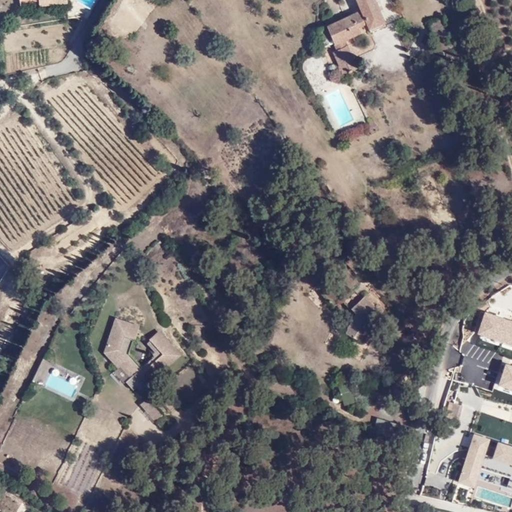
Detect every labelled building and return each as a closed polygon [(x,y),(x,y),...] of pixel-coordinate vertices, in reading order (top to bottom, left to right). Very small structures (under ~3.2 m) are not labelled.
[(371,28),(384,22),(374,0),(355,0),(359,9),(313,30),(321,48),(332,43),(336,49),(332,51),(338,66),(336,67),(339,75),(358,66),(349,45),(345,46),(342,41),(363,31),(361,26),(369,23),(371,28)] [(429,20),(432,31),(444,28),(441,17),(429,20)] [(384,22),(371,28),(373,32),(386,26),(384,22)] [(444,28),(432,31),(436,50),(449,46),(444,28)] [(380,132),(374,119),(368,122),(369,126),(366,128),(371,136),(380,132)] [(353,255),(348,259),(351,262),(364,266),(353,255)] [(351,262),(347,261),(344,263),(354,274),(358,270),(351,262)] [(351,262),(358,270),(364,266),(351,262)] [(331,307),(339,300),(352,288),(358,283),(346,270),(319,294),(331,307)] [(348,310),(350,308),(361,298),(352,288),(339,300),(348,310)] [(363,297),(361,298),(350,308),(355,313),(345,334),(360,342),(368,328),(377,312),(363,297)] [(476,333),(511,345),(511,321),(484,311),(476,333)] [(106,350),(119,364),(120,362),(131,374),(125,379),(133,387),(136,384),(141,390),(150,382),(144,377),(148,373),(150,376),(174,354),(172,351),(174,349),(166,341),(163,344),(153,333),(145,340),(149,344),(147,346),(153,353),(140,365),(127,350),(135,327),(133,326),(133,324),(122,321),(117,339),(110,337),(106,350)] [(368,328),(360,342),(368,346),(376,332),(368,328)] [(157,330),(153,333),(163,344),(166,341),(157,330)] [(119,364),(115,367),(125,379),(131,374),(120,362),(119,364)] [(511,366),(506,365),(499,385),(511,388),(511,366)] [(348,380),(337,383),(340,394),(351,390),(348,380)] [(151,392),(140,402),(155,418),(167,408),(151,392)] [(457,403),(455,413),(465,414),(467,406),(457,403)] [(453,418),(463,421),(465,414),(455,413),(453,418)] [(399,439),(403,426),(376,418),(373,432),(399,439)] [(474,487),(490,439),(474,434),(458,482),(474,487)] [(511,466),(511,445),(498,441),(491,459),(511,466)]
